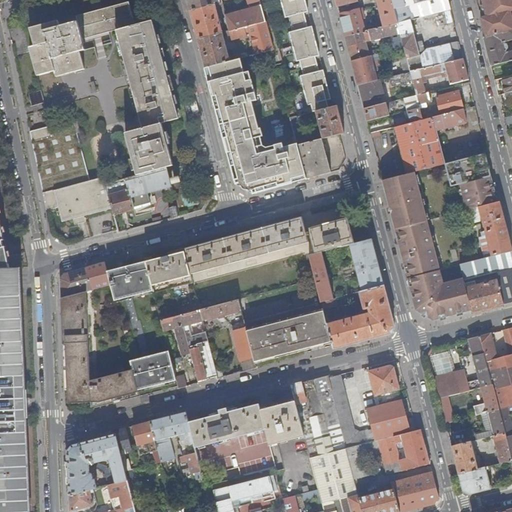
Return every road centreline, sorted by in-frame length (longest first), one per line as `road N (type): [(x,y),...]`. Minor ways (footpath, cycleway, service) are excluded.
road 1 (residential): [(52,434),(410,341)]
road 2 (residential): [(172,0),(230,213)]
road 3 (residential): [(0,64),(43,265)]
road 4 (residential): [(460,0),(511,198)]
road 5 (residential): [(43,265),(230,213)]
road 6 (residential): [(367,179),(321,0)]
road 7 (residential): [(452,510),(410,341)]
road 8 (residential): [(43,265),(52,434)]
road 9 (residential): [(410,341),(367,179)]
road 10 (residential): [(230,213),(367,179)]
